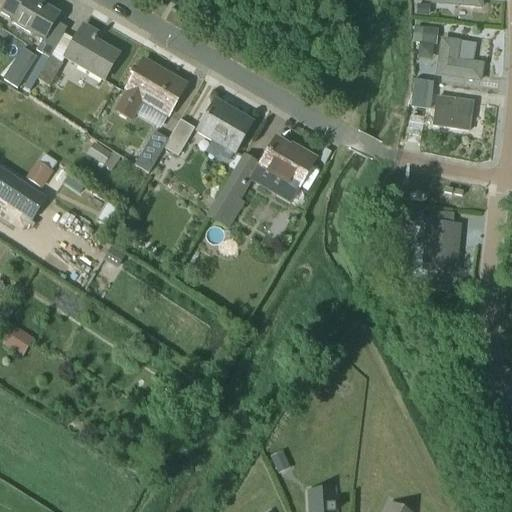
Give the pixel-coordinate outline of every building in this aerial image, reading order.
[(44,3),(39,0),(7,0),(0,12),(42,38),(35,50),(50,59),(69,27),(56,19),(58,15),(42,5),(44,3)] [(430,6),(417,6),(417,18),(429,18),(430,6)] [(118,55),(94,41),(95,39),(94,38),(97,34),(83,26),(63,59),(102,82),(118,55)] [(438,31),(414,29),(413,44),(436,46),(438,31)] [(459,59),(462,39),(443,37),(438,76),(481,81),(483,62),(459,59)] [(49,88),(61,65),(50,59),(36,81),(49,88)] [(156,73),(157,70),(144,62),(114,114),(131,123),(142,104),(168,119),(186,86),(185,86),(184,89),(156,73)] [(12,68),(3,81),(17,90),(26,77),(12,68)] [(436,84),(418,82),(415,102),(429,104),(430,98),(434,98),(436,84)] [(474,102),(438,97),(434,127),(470,132),(474,102)] [(214,105),(197,134),(235,156),(252,125),(235,115),(234,117),(214,105)] [(181,123),(164,150),(177,157),(193,130),(181,123)] [(148,176),(168,141),(154,133),(134,167),(148,176)] [(296,153),(276,142),(262,166),(243,156),(208,214),(229,227),(244,205),(240,202),(250,184),(297,210),(304,206),(307,199),(306,192),(299,188),(315,161),(297,151),(296,153)] [(87,155),(104,167),(111,155),(94,144),(87,155)] [(39,160),(27,178),(41,187),(52,169),(39,160)] [(46,200),(0,169),(0,201),(31,222),(46,200)] [(107,205),(97,221),(109,228),(119,212),(107,205)] [(424,212),(407,211),(406,228),(423,229),(424,212)] [(462,222),(428,219),(424,268),(458,271),(462,222)] [(125,257),(111,248),(103,262),(117,270),(125,257)] [(3,346),(23,358),(34,341),(14,329),(3,346)] [(165,389),(151,414),(165,422),(179,398),(165,389)] [(283,453),(271,458),(278,475),(290,469),(283,453)] [(308,492),(309,511),(335,511),(334,491),(308,492)]
